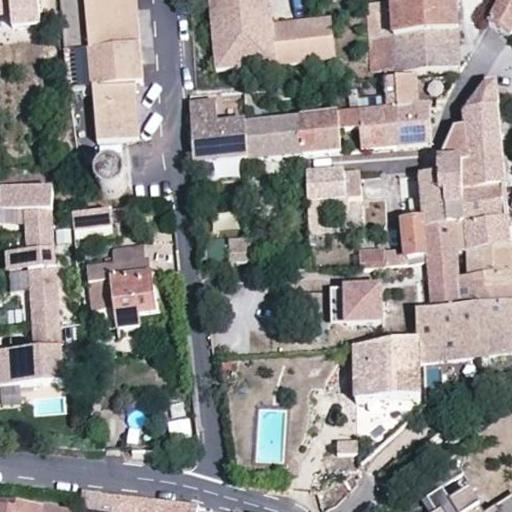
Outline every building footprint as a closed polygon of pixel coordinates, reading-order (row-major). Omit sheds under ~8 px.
[(0,0),(0,20),(15,20),(15,31),(46,31),(45,0),(0,0)] [(83,0),(86,31),(134,27),(130,0),(83,0)] [(214,0),(222,72),(277,67),(274,29),(271,0),(214,0)] [(399,75),(461,70),(463,68),(460,33),(457,0),(392,0),(393,1),(366,3),(372,84),(385,83),(392,82),(398,82),(399,75)] [(511,0),(505,0),(491,27),(511,37),(511,0)] [(274,29),(277,67),(335,62),(331,24),(274,29)] [(86,31),(88,52),(64,54),(66,93),(92,91),(97,144),(141,141),(135,86),(143,85),(140,48),(136,48),(134,27),(86,31)] [(397,150),(398,150),(392,82),(385,83),(386,113),(358,116),(359,131),(360,153),(383,151),(397,150)] [(412,82),(398,82),(392,82),(398,150),(429,148),(429,110),(414,110),(412,82)] [(511,196),(507,197),(496,89),(496,85),(487,85),(464,117),(467,130),(469,164),(462,164),(465,227),(506,223),(511,222),(511,196)] [(359,131),(358,116),(356,93),(348,93),(349,116),(300,121),(302,158),(322,156),(341,155),(339,132),(359,131)] [(191,107),(194,166),(248,162),(246,126),(218,128),(216,105),(191,107)] [(302,158),(300,121),(265,124),(246,126),(248,162),(302,158)] [(469,164),(467,130),(454,132),(438,167),(439,177),(420,178),(422,199),(444,198),(448,229),(465,227),(462,164),(469,164)] [(122,172),(118,168),(113,167),(107,167),(102,169),(98,172),(95,177),(94,182),(95,187),(97,192),(101,195),(105,198),(111,199),(116,198),(120,195),(124,191),(126,186),(126,181),(125,176),(122,172)] [(304,176),(305,204),(345,202),(343,173),(304,176)] [(344,173),(343,173),(345,202),(348,202),(360,200),(359,173),(344,173)] [(25,211),(26,232),(52,233),(54,233),(52,212),(53,190),(1,188),(0,210),(25,211)] [(275,194),(250,196),(251,211),(276,210),(275,194)] [(359,254),(359,270),(385,270),(429,266),(426,231),(448,229),(444,198),(422,199),(422,200),(424,213),(425,223),(413,223),(403,224),(406,255),(397,256),(396,252),(359,254)] [(345,202),(305,204),(307,232),(331,229),(332,215),(348,213),(348,202),(345,202)] [(110,213),(73,218),(74,219),(74,235),(112,232),(110,213)] [(425,223),(424,213),(412,213),(413,223),(425,223)] [(511,222),(506,223),(465,227),(448,229),(426,231),(429,266),(433,315),(511,308),(511,222)] [(29,272),(33,330),(57,328),(60,328),(55,253),(53,253),(52,233),(26,232),(28,254),(29,272)] [(316,246),(316,235),(308,236),(308,247),(316,246)] [(252,242),(230,242),(230,264),(252,264),(252,242)] [(145,260),(142,247),(113,250),(115,265),(88,268),(90,295),(111,294),(116,335),(141,333),(140,321),(157,319),(153,277),(150,277),(147,260),(145,260)] [(29,272),(28,254),(6,255),(7,274),(29,272)] [(383,289),(334,289),(333,308),(349,323),(382,323),(383,289)] [(333,323),(349,323),(333,308),(333,323)] [(511,308),(433,315),(417,316),(418,343),(355,351),(357,424),(367,423),(367,402),(421,402),(420,367),(511,359),(511,308)] [(0,388),(64,384),(61,348),(59,349),(57,328),(33,330),(34,351),(0,352),(0,388)] [(335,460),(356,460),(356,445),(336,445),(335,460)] [(440,491),(425,500),(432,511),(511,511),(511,495),(485,511),(480,511),(466,490),(447,502),(440,491)] [(83,494),(80,511),(195,511),(196,508),(83,494)] [(68,511),(68,510),(0,501),(0,511),(68,511)]
